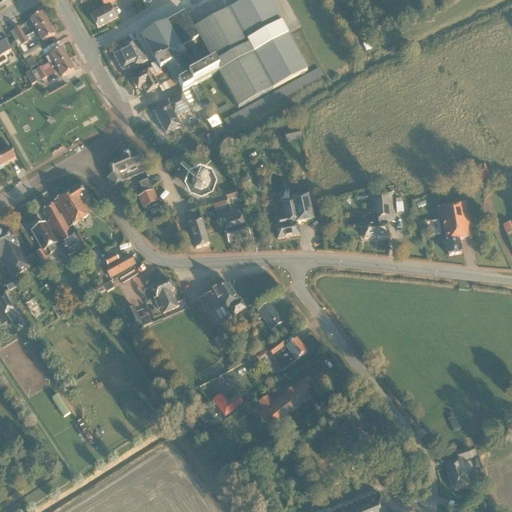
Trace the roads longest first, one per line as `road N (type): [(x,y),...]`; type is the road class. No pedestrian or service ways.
road 1 (tertiary): [(430,511),(424,460),(307,302),(288,260)]
road 2 (tertiary): [(288,260),(184,264),(151,256),(86,175)]
road 3 (tertiary): [(288,260),(511,279)]
